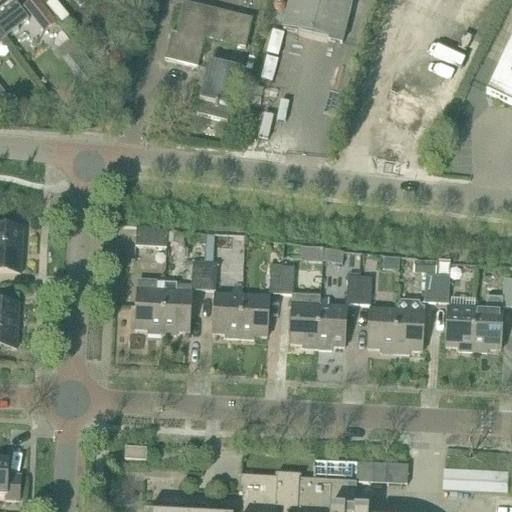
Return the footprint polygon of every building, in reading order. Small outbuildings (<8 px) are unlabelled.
[(15,0),(0,0),(0,32),(5,39),(29,20),(16,2),(17,1),(15,0)] [(62,32),(56,24),(36,0),(26,8),(46,33),(47,32),(53,40),(62,32)] [(66,0),(78,15),(89,6),(84,0),(66,0)] [(289,0),(282,31),(351,47),(355,26),(349,25),(354,0),(289,0)] [(248,52),(255,22),(184,5),(177,37),(172,36),(166,62),(200,70),(207,42),(248,52)] [(84,36),(77,28),(70,33),(76,41),(84,36)] [(467,54),(474,39),(466,35),(459,50),(467,54)] [(511,39),(487,94),(511,105),(511,39)] [(66,55),(87,81),(98,73),(77,47),(66,55)] [(230,124),(242,73),(211,66),(199,117),(230,124)] [(423,131),(432,111),(401,99),(393,119),(423,131)] [(59,130),(67,121),(55,110),(47,119),(59,130)] [(0,273),(21,275),(23,232),(0,230),(0,273)] [(167,251),(167,233),(136,230),(135,250),(167,251)] [(169,235),(169,249),(183,248),(183,235),(169,235)] [(207,236),(205,263),(213,263),(215,237),(207,236)] [(436,264),(414,263),(414,276),(436,276),(436,264)] [(437,264),(437,278),(450,278),(450,264),(437,264)] [(204,294),(206,266),(194,265),(193,293),(204,294)] [(218,266),(206,266),(204,294),(217,294),(218,266)] [(282,298),(284,271),(272,270),(270,297),(282,298)] [(296,271),(284,271),(282,298),(294,299),(296,271)] [(347,307),(359,308),(361,281),(349,280),(347,307)] [(425,307),(437,308),(439,281),(427,280),(425,307)] [(361,281),(359,308),(371,309),(373,282),(361,281)] [(439,281),(437,308),(449,309),(451,281),(439,281)] [(503,312),(511,312),(511,284),(505,285),(503,312)] [(164,286),(164,296),(137,295),(134,333),(148,334),(148,337),(162,338),(165,286),(164,286)] [(192,288),(177,287),(165,286),(162,338),(176,339),(176,336),(189,336),(193,298),(191,298),(192,288)] [(232,288),(231,299),(217,298),(214,337),(227,338),(227,341),(241,342),(244,300),(242,300),(243,289),(232,288)] [(321,310),(319,354),(331,355),(332,351),(346,352),(348,312),(329,311),(329,299),(319,298),(318,310),(321,310)] [(244,300),(241,342),(255,342),(255,339),(268,339),(270,301),(244,300)] [(504,316),(502,316),(503,301),(486,300),(485,315),(477,314),(474,355),(488,356),(488,354),(501,355),(504,316)] [(422,356),(425,316),(425,310),(423,310),(421,307),(421,305),(402,304),(402,306),(398,309),(398,315),(397,315),(395,358),(410,359),(410,355),(422,356)] [(0,349),(17,351),(19,308),(0,307),(0,349)] [(304,353),(319,354),(321,310),(318,310),(294,309),(292,349),(304,350),(304,353)] [(395,358),(397,315),(371,313),(369,353),(381,354),(381,357),(395,358)] [(474,355),(477,314),(449,313),(447,351),(461,352),(461,355),(474,355)] [(146,463),(146,452),(126,450),(125,462),(146,463)] [(0,461),(0,498),(6,499),(6,503),(19,504),(20,478),(7,477),(8,462),(0,461)] [(345,511),(346,504),(357,505),(358,485),(408,488),(409,468),(358,466),(357,485),(301,482),(301,478),(276,477),(276,481),(240,479),(240,497),(253,497),(252,511),(345,511)] [(511,472),(448,471),(448,492),(511,493),(511,472)]
